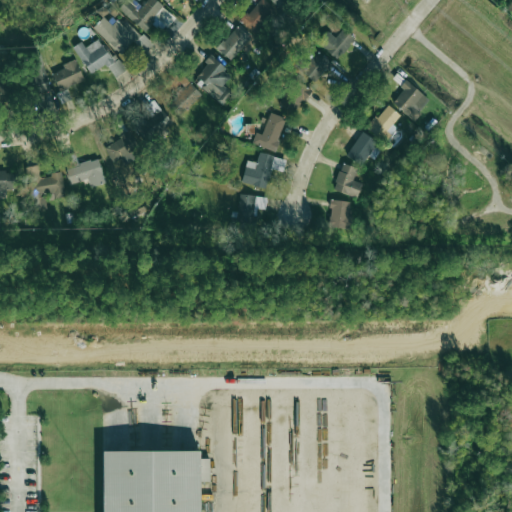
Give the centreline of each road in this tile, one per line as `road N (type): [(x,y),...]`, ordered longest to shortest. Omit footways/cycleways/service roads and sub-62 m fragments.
road 1 (residential): [(430,0),(320,136),(296,240)]
road 2 (residential): [(0,139),(100,113),(153,75),(216,0)]
